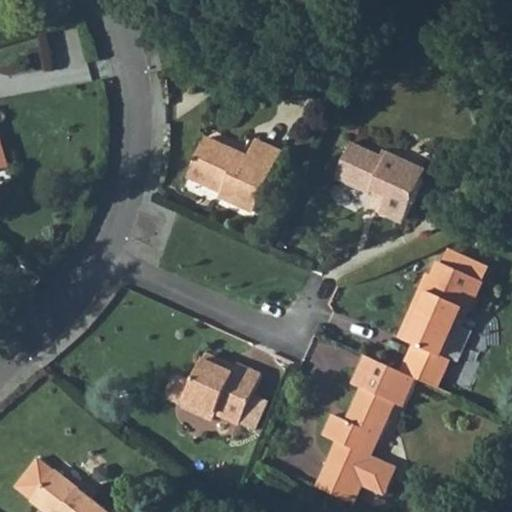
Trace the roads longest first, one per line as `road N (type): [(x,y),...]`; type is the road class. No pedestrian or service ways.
road 1 (residential): [(99,0),(124,65),(133,139),(127,188),(94,255)]
road 2 (residential): [(94,255),(258,327),(300,320),(315,298)]
road 3 (residential): [(94,255),(0,362)]
